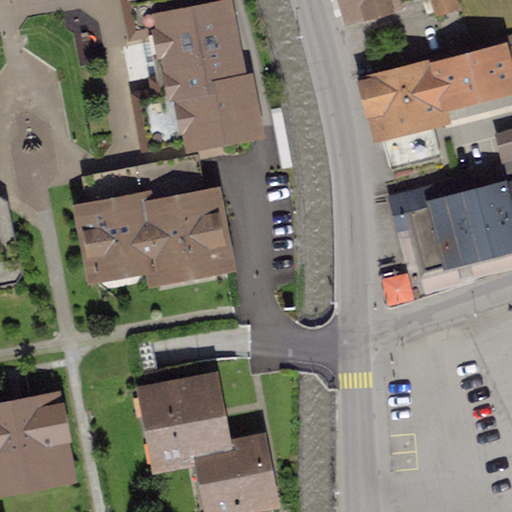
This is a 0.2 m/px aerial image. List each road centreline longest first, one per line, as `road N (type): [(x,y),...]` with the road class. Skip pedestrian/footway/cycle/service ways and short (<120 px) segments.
road 1 (tertiary): [(309,0),(349,163),(357,336)]
road 2 (tertiary): [(357,336),(362,511)]
road 3 (residential): [(511,279),(357,336)]
